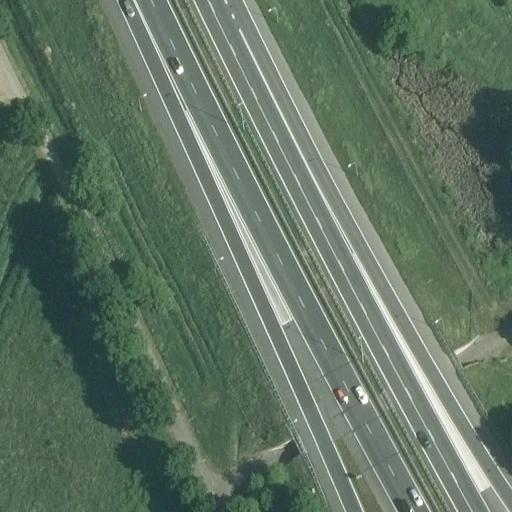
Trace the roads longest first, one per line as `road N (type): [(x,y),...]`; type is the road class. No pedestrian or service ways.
road 1 (motorway): [(151,0),(415,511)]
road 2 (motorway): [(146,0),(188,141),(351,511)]
road 3 (motorway): [(511,500),(296,122),(226,36)]
road 4 (motorway): [(472,511),(226,36)]
road 5 (unclassified): [(225,511),(0,48)]
